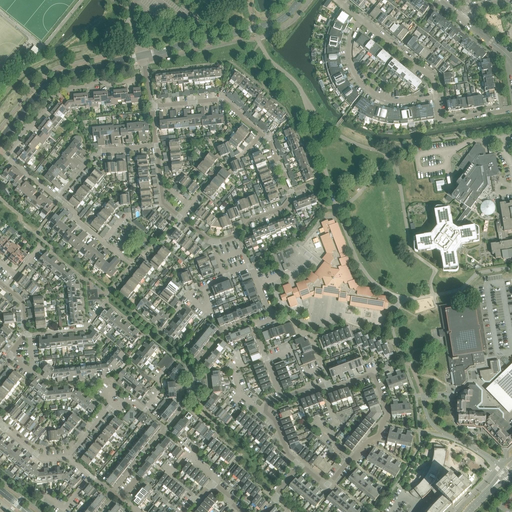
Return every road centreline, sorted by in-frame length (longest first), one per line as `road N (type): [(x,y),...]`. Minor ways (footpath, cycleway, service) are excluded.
road 1 (residential): [(57,199),(6,156),(52,97),(146,76)]
road 2 (residential): [(283,398),(374,374),(388,415),(379,437),(348,460)]
road 3 (tertiary): [(0,139),(61,74),(142,55)]
road 4 (tertiary): [(142,55),(268,25),(299,0)]
road 5 (residential): [(283,398),(255,333),(272,319),(250,266)]
road 6 (residential): [(435,93),(388,100),(366,89),(347,57),(360,19)]
road 7 (residential): [(162,373),(145,409),(134,401),(111,405),(68,457)]
road 8 (residential): [(57,199),(95,150),(156,145)]
road 9 (residential): [(261,134),(219,99),(152,106)]
